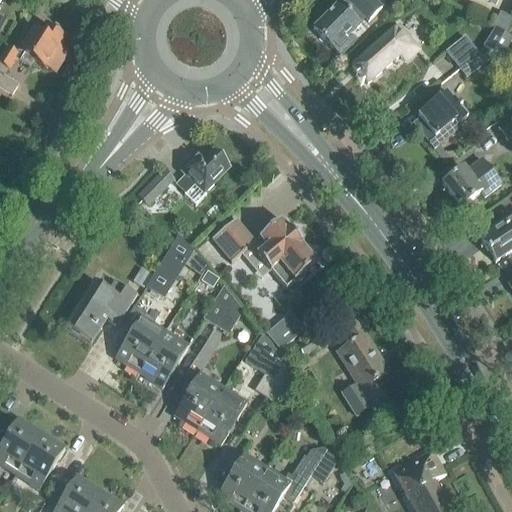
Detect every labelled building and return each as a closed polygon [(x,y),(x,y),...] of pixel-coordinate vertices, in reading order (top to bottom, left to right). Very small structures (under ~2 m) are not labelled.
[(338,5),(313,31),(313,32),(332,51),(337,56),(339,58),(354,43),(349,38),(360,27),(359,26),(363,21),(367,24),(381,10),(371,0),(341,0),(345,3),(340,7),(338,5)] [(511,20),(498,14),(492,28),(508,37),(511,27),(511,20)] [(65,40),(47,29),(41,38),(33,33),(17,58),(7,51),(0,61),(0,91),(11,99),(19,87),(4,78),(15,62),(29,72),(34,64),(55,77),(69,55),(60,49),(65,40)] [(353,69),(368,86),(402,57),(406,62),(419,51),(400,29),(353,69)] [(495,31),(483,50),(500,60),(511,41),(495,31)] [(459,72),(479,55),(476,54),(462,36),(442,52),(459,72)] [(479,55),(459,72),(466,81),(486,64),(479,55)] [(458,130),(456,126),(467,118),(458,107),(447,94),(418,118),(425,126),(417,132),(433,153),(439,148),(459,131),(458,130)] [(511,134),(511,116),(501,126),(494,131),(503,141),(511,134)] [(439,148),(433,153),(445,167),(451,162),(445,156),(439,148)] [(186,178),(177,188),(185,196),(194,186),(203,195),(228,170),(226,169),(228,167),(219,158),(217,160),(211,154),(205,159),(201,155),(182,174),(186,178)] [(442,187),(460,210),(481,194),(484,197),(498,186),(481,163),(466,174),(463,170),(442,187)] [(139,199),(148,208),(174,182),(164,173),(139,199)] [(126,219),(137,230),(148,220),(136,209),(126,219)] [(481,245),(495,266),(511,254),(511,216),(486,234),(490,239),(481,245)] [(235,222),(210,243),(230,267),(250,250),(256,257),(255,258),(269,275),(270,274),(285,292),(317,265),(281,223),(254,245),(235,222)] [(182,269),(192,254),(178,239),(146,290),(162,301),(182,269)] [(141,271),(132,285),(144,292),(149,284),(150,283),(153,278),(141,271)] [(217,282),(206,275),(201,283),(212,290),(217,282)] [(65,330),(91,347),(106,323),(116,329),(137,297),(115,283),(108,294),(94,285),(65,330)] [(233,301),(224,289),(202,322),(214,330),(233,301)] [(227,338),(243,313),(233,301),(214,330),(227,338)] [(138,376),(163,336),(140,321),(115,362),(138,376)] [(359,385),(342,397),(357,420),(374,409),(376,415),(390,407),(375,384),(385,378),(379,369),(383,367),(357,324),(343,333),(351,346),(339,353),(348,368),(359,385)] [(292,343),(278,326),(265,337),(279,354),(292,343)] [(317,334),(296,349),(303,361),(325,345),(317,334)] [(187,351),(163,336),(138,376),(161,391),(187,351)] [(262,338),(244,365),(262,377),(252,393),(265,401),(284,370),(276,356),(262,338)] [(284,370),(265,401),(278,408),(293,384),(284,370)] [(196,434),(204,422),(221,394),(198,379),(173,419),(196,434)] [(221,394),(204,422),(196,434),(220,448),(245,408),(221,394)] [(0,468),(15,478),(41,437),(17,423),(6,442),(0,438),(0,468)] [(64,452),(41,437),(15,478),(39,493),(64,452)] [(338,463),(330,448),(326,454),(310,479),(323,486),(338,463)] [(267,474),(242,511),(275,511),(283,501),(293,507),(310,479),(326,454),(321,451),(310,453),(305,460),(304,459),(291,479),(288,477),(283,484),(267,474)] [(446,511),(432,485),(446,477),(433,454),(393,477),(412,511),(446,511)] [(236,511),(242,511),(267,474),(243,459),(217,500),(236,511)] [(55,511),(88,511),(100,495),(76,480),(55,511)] [(122,511),(124,510),(100,495),(88,511),(122,511)]
